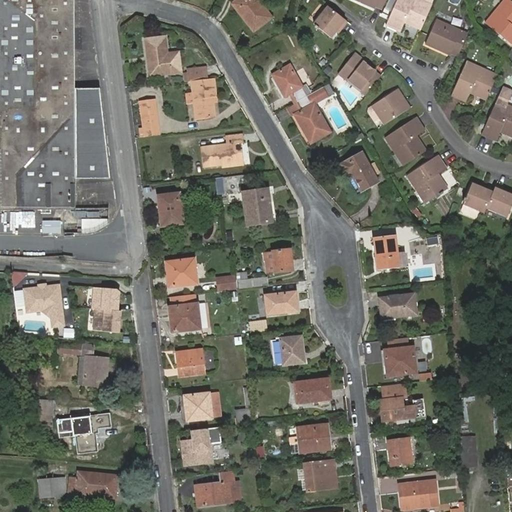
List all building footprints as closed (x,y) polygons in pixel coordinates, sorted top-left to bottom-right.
[(0,0),(0,147),(1,206),(78,206),(78,178),(112,178),(101,90),(77,90),(77,0),(0,0)] [(234,0),(255,27),(273,13),(262,0),(234,0)] [(383,9),(387,0),(356,0),(364,3),(365,1),(375,5),(383,9)] [(423,29),(432,7),(419,1),(419,0),(399,0),(389,25),(403,31),(407,22),(423,29)] [(508,0),(500,10),(497,8),(486,22),(511,42),(511,0),(508,0)] [(508,0),(503,0),(497,8),(500,10),(508,0)] [(347,21),(328,5),(313,23),(331,37),(336,31),(341,25),(343,26),(347,21)] [(459,55),(469,32),(437,18),(426,43),(440,49),(441,47),(452,51),(459,55)] [(146,37),(148,54),(151,53),(152,57),(148,58),(150,73),(181,70),(179,53),(167,54),(167,51),(165,35),(146,37)] [(366,95),(382,75),(376,70),(366,63),(369,60),(357,51),(339,74),(366,95)] [(366,63),(376,70),(378,67),(369,60),(366,63)] [(292,89),(296,97),(307,91),(290,61),(273,71),(285,92),(292,89)] [(487,99),(497,78),(482,71),(484,68),(467,61),(453,95),(467,101),(471,92),(487,99)] [(187,66),(188,78),(191,78),(209,76),(207,64),(187,66)] [(497,78),(498,74),(484,68),(482,71),(497,78)] [(191,78),(193,91),(194,100),(196,117),(215,114),(213,100),(212,95),(213,95),(217,95),(214,75),(209,76),(191,78)] [(328,84),(322,88),(327,97),(334,93),(328,84)] [(511,137),(511,90),(504,87),(483,136),(497,142),(501,133),(511,137)] [(379,120),(384,126),(409,109),(402,99),(405,98),(399,88),(371,107),(368,109),(367,112),(374,123),(379,120)] [(307,91),(296,97),(302,106),(295,110),(311,138),(331,127),(315,99),(312,100),(307,91)] [(158,122),(156,104),(151,104),(151,98),(140,99),(145,133),(159,132),(158,122)] [(400,150),(408,163),(428,150),(418,136),(426,130),(418,118),(387,138),(396,153),(400,150)] [(227,142),(200,145),(202,164),(220,162),(244,159),(242,146),(236,147),(236,146),(236,141),(242,140),(244,140),(243,131),(226,134),(227,142)] [(350,165),(352,169),(362,186),(379,177),(363,147),(341,159),(345,168),(350,165)] [(396,153),(405,166),(408,163),(400,150),(396,153)] [(407,176),(417,190),(420,188),(428,200),(448,188),(439,173),(447,167),(439,155),(407,176)] [(222,177),(214,178),(217,194),(224,193),(222,177)] [(463,205),(485,214),(487,209),(495,190),(489,187),(488,190),(480,187),(472,183),(463,205)] [(495,190),(487,209),(509,218),(511,211),(511,194),(510,194),(503,191),(504,188),(497,185),(495,190)] [(243,191),(247,224),(273,221),(269,187),(243,191)] [(420,188),(417,190),(425,202),(428,200),(420,188)] [(158,193),(161,223),(184,221),(180,190),(158,193)] [(40,233),(60,234),(60,220),(41,220),(40,233)] [(376,234),(380,266),(408,263),(406,247),(400,248),(398,231),(376,234)] [(265,249),(266,261),(268,262),(270,270),(295,267),(292,246),(265,249)] [(171,272),(167,272),(169,286),(197,282),(194,257),(170,259),(171,272)] [(11,285),(26,286),(27,273),(13,272),(11,285)] [(239,289),(267,284),(266,276),(247,279),(246,272),(236,273),(239,289)] [(217,291),(236,289),(234,275),(215,277),(217,291)] [(59,286),(24,290),(27,313),(42,311),(51,319),(52,327),(64,326),(59,286)] [(116,290),(92,288),(91,309),(94,310),(92,331),(120,334),(121,312),(118,312),(120,292),(116,290)] [(267,293),(270,311),(299,307),(297,289),(267,293)] [(382,294),(385,315),(419,310),(417,290),(382,294)] [(172,315),(174,331),(200,328),(197,303),(169,306),(170,315),(172,315)] [(248,332),(266,329),(265,319),(246,322),(248,332)] [(272,338),(275,363),(305,359),(301,334),(272,338)] [(387,346),(389,364),(392,364),(393,370),(419,367),(416,342),(387,346)] [(74,346),(60,345),(59,353),(60,352),(93,356),(94,346),(80,344),(80,347),(74,346)] [(180,352),(183,375),(209,372),(206,349),(180,352)] [(78,357),(76,384),(84,385),(86,358),(78,357)] [(86,358),(84,385),(106,387),(109,361),(86,358)] [(418,373),(418,381),(431,380),(430,372),(418,373)] [(326,389),(329,389),(328,378),(296,382),(298,402),(327,398),(326,389)] [(410,391),(409,379),(386,381),(387,393),(389,407),(385,408),(386,415),(427,410),(425,393),(416,394),(417,399),(407,401),(406,392),(410,391)] [(185,396),(188,421),(213,417),(210,393),(185,396)] [(33,401),(32,414),(55,416),(56,403),(33,401)] [(71,417),(74,437),(76,437),(79,455),(98,452),(96,434),(98,434),(98,429),(111,427),(109,415),(83,419),(82,416),(71,417)] [(298,427),(301,451),(329,447),(327,432),(331,431),(330,423),(298,427)] [(220,426),(190,430),(191,439),(180,440),(183,466),(213,463),(211,443),(222,442),(220,426)] [(273,429),(274,437),(283,436),(282,428),(273,429)] [(392,436),(394,454),(397,454),(398,460),(431,456),(427,432),(392,436)] [(337,468),(336,458),(308,462),(311,491),(340,488),(338,477),(336,478),(335,468),(337,468)] [(463,472),(463,464),(448,466),(449,473),(463,472)] [(98,492),(111,494),(112,478),(81,474),(81,479),(73,478),(70,501),(79,502),(79,496),(97,498),(98,492)] [(407,488),(409,504),(435,501),(432,476),(403,480),(404,488),(407,488)] [(63,479),(39,480),(41,499),(64,497),(63,479)] [(197,486),(198,494),(201,494),(202,507),(234,501),(231,481),(197,486)]
